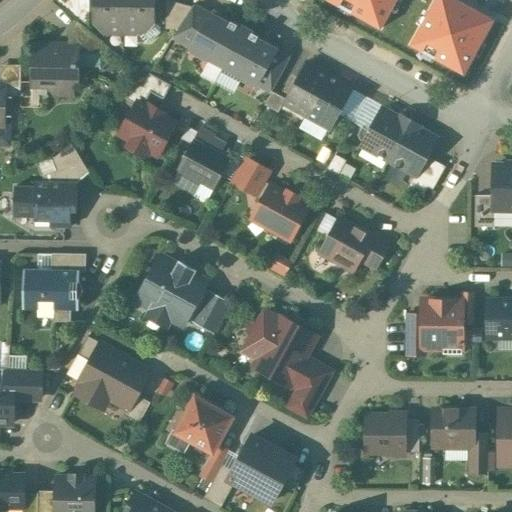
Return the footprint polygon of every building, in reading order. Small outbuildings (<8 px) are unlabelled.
[(88,0),(77,0),(77,20),(88,30),(88,0)] [(123,0),(93,0),(93,20),(103,21),(103,25),(109,33),(123,33),(123,0)] [(123,0),(123,33),(137,33),(143,28),(143,21),(153,21),(153,0),(123,0)] [(193,7),(166,0),(165,0),(165,29),(178,29),(193,7)] [(394,0),(332,0),(380,26),(394,0)] [(492,20),(456,0),(436,0),(412,44),(463,72),(492,20)] [(178,29),(173,37),(192,47),(209,16),(193,7),(178,29)] [(228,26),(209,16),(192,47),(211,57),(208,61),(222,69),(244,29),(230,22),(228,26)] [(88,30),(77,20),(68,31),(68,46),(77,47),(77,54),(99,54),(106,46),(88,30)] [(153,21),(143,21),(143,28),(137,33),(145,42),(150,42),(159,32),(159,28),(153,21)] [(257,37),(244,29),(222,69),(235,76),(238,72),(256,82),(273,51),(255,41),(257,37)] [(60,46),(51,52),(33,51),(32,86),(49,86),(49,97),(72,98),(73,79),(77,79),(77,54),(77,47),(68,46),(60,46)] [(273,51),(256,82),(271,91),(289,59),(273,51)] [(285,98),(283,101),(284,102),(306,114),(328,76),(305,63),(285,98)] [(5,76),(22,76),(22,64),(5,64),(5,76)] [(145,80),(124,98),(135,104),(137,101),(143,105),(150,92),(163,99),(170,85),(150,73),(145,80)] [(351,88),(328,76),(306,114),(316,119),(317,125),(328,131),(351,88)] [(285,98),(271,91),(264,105),(278,113),(284,102),(283,101),(285,98)] [(149,110),(142,107),(143,105),(137,101),(135,104),(119,134),(131,140),(128,146),(143,154),(146,149),(158,155),(176,123),(160,114),(161,112),(151,107),(149,110)] [(399,120),(381,109),(369,131),(362,127),(357,135),(360,139),(364,141),(362,145),(389,159),(410,121),(401,116),(399,120)] [(410,121),(389,159),(415,174),(416,174),(426,156),(435,139),(417,129),(419,126),(410,121)] [(188,126),(181,138),(191,144),(193,140),(198,132),(188,126)] [(0,144),(12,143),(10,127),(0,127),(0,144)] [(191,144),(178,168),(180,169),(173,182),(194,194),(201,181),(214,187),(229,160),(219,154),(222,147),(211,141),(214,136),(200,128),(198,132),(193,140),(191,144)] [(71,143),(56,156),(51,158),(56,170),(43,175),(43,182),(77,183),(89,173),(71,143)] [(345,160),(335,155),(327,169),(337,174),(345,160)] [(426,156),(416,174),(415,174),(408,187),(423,195),(427,187),(432,189),(445,166),(426,156)] [(268,171),(244,157),(231,180),(255,194),(255,193),(262,180),(268,171)] [(508,165),(494,165),(493,195),(493,210),(494,210),(511,209),(511,163),(508,163),(508,165)] [(286,193),(270,184),(270,185),(262,180),(255,193),(263,198),(256,210),(266,216),(265,217),(274,226),(272,230),(290,239),(308,206),(296,199),(298,196),(287,190),(286,193)] [(43,182),(36,182),(36,187),(15,186),(14,216),(35,217),(35,226),(50,226),(70,227),(71,210),(77,210),(77,209),(71,208),(71,185),(77,185),(77,183),(43,182)] [(493,195),(475,195),(474,227),(494,227),(494,210),(493,210),(493,195)] [(370,235),(339,218),(321,250),(336,259),(335,261),(347,268),(352,271),(358,259),(371,236),(370,235)] [(388,242),(371,232),(370,235),(371,236),(358,259),(374,268),(388,242)] [(85,254),(52,253),(51,269),(71,270),(71,272),(79,273),(85,273),(85,254)] [(207,281),(160,255),(138,296),(153,305),(151,309),(169,319),(172,315),(185,322),(186,319),(190,321),(207,289),(204,288),(207,281)] [(51,269),(23,269),(22,309),(38,309),(37,317),(53,317),(53,322),(70,322),(70,310),(78,310),(78,299),(81,295),(82,290),(81,286),(79,282),(79,273),(71,272),(71,270),(51,269)] [(231,302),(207,289),(190,321),(214,334),(231,302)] [(511,299),(486,299),(485,338),(511,338),(511,299)] [(451,302),(441,302),(439,300),(422,300),(422,316),(421,341),(424,341),(461,341),(462,300),(452,300),(451,302)] [(279,318),(264,310),(257,323),(247,326),(255,350),(260,353),(257,359),(273,368),(270,374),(289,385),(305,356),(311,344),(307,331),(280,316),(279,318)] [(422,316),(408,316),(407,354),(424,354),(424,341),(421,341),(422,316)] [(100,343),(87,336),(77,354),(90,361),(100,343)] [(113,350),(100,343),(90,361),(79,381),(83,383),(77,395),(101,408),(106,398),(126,409),(127,409),(135,394),(149,370),(129,359),(127,362),(111,354),(113,350)] [(6,367),(29,367),(29,355),(6,354),(6,367)] [(332,371),(305,356),(289,385),(304,394),(295,411),(307,418),(332,371)] [(4,385),(0,384),(0,423),(11,424),(12,399),(16,396),(17,369),(5,369),(4,385)] [(41,370),(17,369),(16,396),(40,398),(41,370)] [(150,402),(135,394),(127,409),(126,409),(123,415),(138,423),(150,402)] [(176,431),(176,432),(191,440),(212,452),(231,417),(207,404),(208,402),(194,395),(187,407),(189,408),(176,431)] [(473,409),(434,409),(433,446),(469,446),(473,446),(473,435),(473,409)] [(511,409),(500,409),(499,466),(511,465),(511,409)] [(389,415),(366,415),(366,452),(386,452),(386,454),(404,455),(404,452),(404,419),(389,418),(389,415)] [(419,420),(404,419),(404,452),(418,453),(419,420)] [(176,431),(172,429),(165,443),(183,453),(191,440),(176,432),(176,431)] [(487,435),(473,435),(473,446),(469,446),(469,471),(487,471),(487,435)] [(294,459),(251,436),(232,471),(228,479),(234,482),(271,502),(281,484),(292,464),(294,459)] [(427,456),(426,482),(436,482),(436,457),(427,456)] [(304,471),(292,464),(281,484),(294,491),(304,471)] [(221,465),(203,498),(220,507),(234,482),(228,479),(232,471),(221,465)] [(10,473),(0,473),(0,508),(6,508),(6,506),(23,507),(23,476),(10,475),(10,473)] [(69,477),(56,477),(55,491),(55,511),(92,511),(93,478),(82,478),(82,474),(69,474),(69,477)] [(55,511),(55,491),(37,491),(36,511),(55,511)] [(167,511),(135,494),(127,509),(132,511),(131,511),(167,511)]
